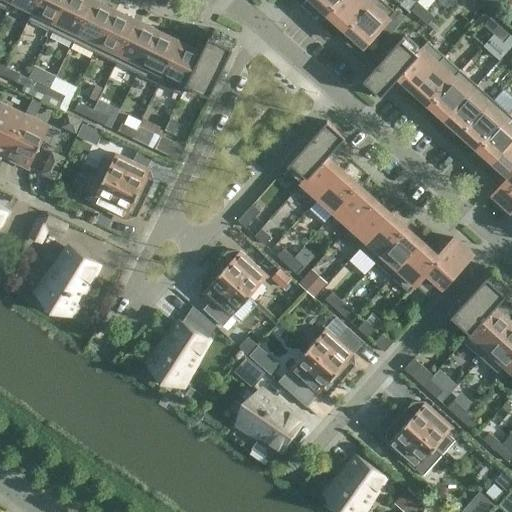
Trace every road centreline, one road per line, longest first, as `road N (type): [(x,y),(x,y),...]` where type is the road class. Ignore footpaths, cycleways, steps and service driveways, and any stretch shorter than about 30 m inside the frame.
road 1 (residential): [(306,456),(501,237)]
road 2 (residential): [(337,94),(501,237)]
road 3 (residential): [(265,27),(246,50),(166,214)]
road 4 (residential): [(202,239),(337,94)]
road 5 (residential): [(166,214),(135,278),(139,295),(155,293),(202,239)]
